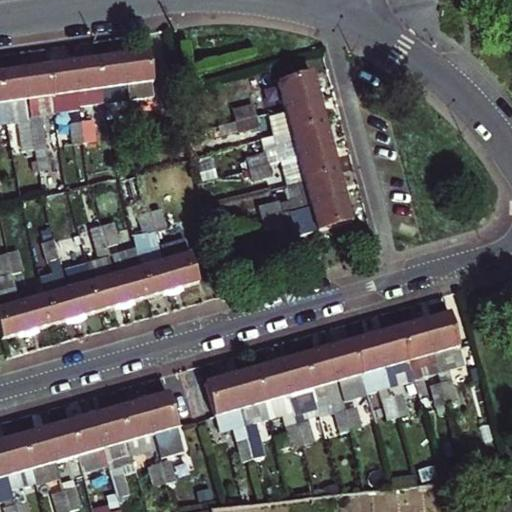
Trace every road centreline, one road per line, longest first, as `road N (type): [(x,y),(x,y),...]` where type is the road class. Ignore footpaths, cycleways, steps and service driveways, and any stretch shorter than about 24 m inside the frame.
road 1 (residential): [(0,390),(511,245)]
road 2 (residential): [(511,160),(444,79),(360,23)]
road 3 (residential): [(136,0),(0,19)]
